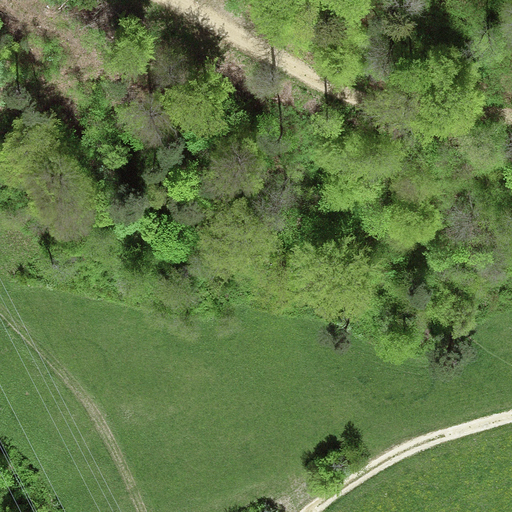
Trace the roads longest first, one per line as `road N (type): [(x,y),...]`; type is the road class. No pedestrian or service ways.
road 1 (track): [(163,0),(340,97),(395,111),(511,119)]
road 2 (track): [(143,511),(75,388),(0,313)]
road 3 (track): [(511,416),(398,450),(311,511)]
